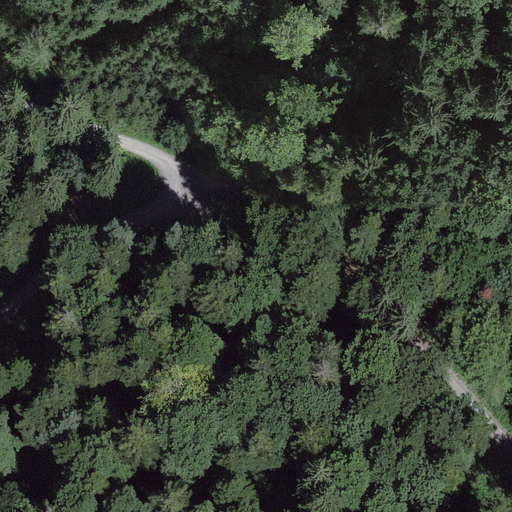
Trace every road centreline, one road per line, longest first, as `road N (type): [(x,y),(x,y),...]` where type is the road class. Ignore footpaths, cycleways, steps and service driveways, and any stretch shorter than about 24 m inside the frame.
road 1 (track): [(293,203),(321,244),(511,452)]
road 2 (track): [(0,315),(96,233),(190,201),(293,203)]
road 3 (track): [(0,98),(166,160),(190,201)]
road 4 (track): [(511,199),(293,203)]
